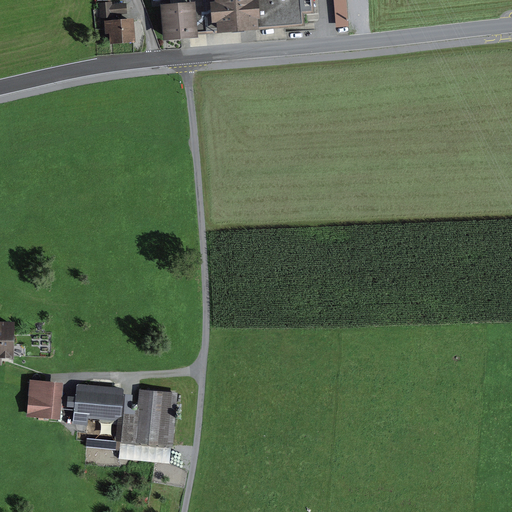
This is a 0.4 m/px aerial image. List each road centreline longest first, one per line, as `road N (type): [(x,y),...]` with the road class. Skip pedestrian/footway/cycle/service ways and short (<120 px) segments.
road 1 (unclassified): [(186,55),(207,306),(184,511)]
road 2 (tertiary): [(186,55),(511,24)]
road 3 (tertiary): [(0,84),(155,57)]
road 4 (track): [(57,377),(203,371)]
